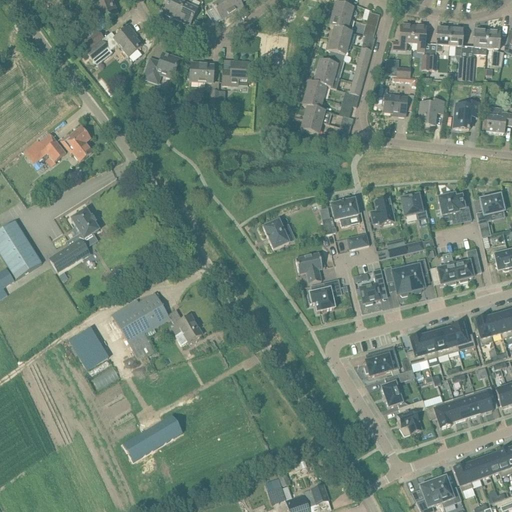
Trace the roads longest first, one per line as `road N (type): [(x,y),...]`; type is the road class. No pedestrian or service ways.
road 1 (unclassified): [(365,495),(118,141),(9,0)]
road 2 (residential): [(400,472),(333,347),(491,299)]
road 3 (residential): [(393,4),(363,113),(366,131),(379,141),(511,156)]
road 4 (residential): [(135,0),(160,34),(190,44),(226,38),(275,0)]
road 5 (residential): [(508,0),(474,18),(393,4)]
